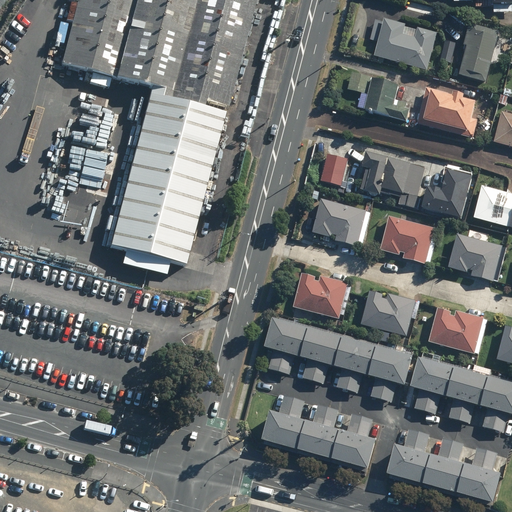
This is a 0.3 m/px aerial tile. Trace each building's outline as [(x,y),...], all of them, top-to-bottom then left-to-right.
[(79,0),(62,65),(151,88),(150,91),(205,106),(207,99),(230,105),(257,0),(79,0)] [(511,0),(453,0),(454,3),(470,4),(470,2),(476,2),(475,9),(493,10),(493,15),(511,16),(511,6),(511,0)] [(404,27),(383,22),(374,60),(427,73),(436,36),(417,31),(415,41),(401,38),(404,27)] [(498,34),(469,27),(456,77),(485,84),(498,34)] [(455,44),(445,42),(440,62),(450,64),(455,44)] [(398,86),(351,74),(346,91),(361,95),(357,111),(406,124),(409,111),(405,110),(407,104),(394,101),(398,86)] [(418,126),(437,130),(468,136),(474,106),(463,104),(464,99),(452,96),(451,101),(444,99),(445,94),(426,90),(418,126)] [(205,106),(150,91),(110,245),(126,250),(123,262),(168,274),(171,262),(187,267),(228,112),(205,106)] [(511,116),(501,113),(493,145),(511,150),(511,116)] [(365,170),(362,185),(360,193),(379,198),(381,190),(406,196),(404,205),(418,208),(420,199),(418,199),(425,170),(363,155),(360,169),(365,170)] [(348,161),(327,156),(320,183),(340,188),(348,161)] [(460,223),(471,179),(446,172),(440,194),(425,190),(419,212),(460,223)] [(511,196),(477,187),(469,218),(511,229),(511,196)] [(370,213),(319,201),(311,235),(330,240),(331,236),(337,238),(336,244),(361,251),(370,213)] [(434,230),(387,218),(379,253),(398,258),(399,254),(405,255),(403,260),(425,266),(434,230)] [(502,247),(456,236),(448,271),(465,275),(466,271),(472,272),(471,276),(494,282),(502,247)] [(347,285),(301,274),(293,309),(339,320),(347,285)] [(415,303),(369,292),(360,326),(406,338),(415,303)] [(484,320),(436,308),(427,342),(474,355),(484,320)] [(411,358),(284,324),(286,318),(272,314),(262,351),(273,354),(268,372),(289,378),(294,359),(307,363),(302,381),(324,386),(329,368),(342,372),(337,391),(359,396),(363,379),(375,382),(370,400),(390,405),(396,386),(403,388),(411,358)] [(511,329),(506,328),(497,363),(511,367),(511,329)] [(511,386),(417,361),(409,390),(417,392),(413,409),(436,415),(440,400),(452,403),(448,419),(469,424),(473,407),(485,410),(481,428),(502,433),(506,416),(511,417),(511,386)] [(270,410),(262,439),(368,467),(376,439),(368,437),(373,416),(353,411),(347,430),(335,427),(340,408),(318,402),(313,422),(301,418),(306,399),(284,393),(279,412),(270,410)] [(395,444),(387,473),(493,501),(501,473),(493,470),(498,450),(478,445),(472,464),(460,460),(465,442),(443,436),(438,455),(426,452),(431,433),(409,427),(404,446),(395,444)]
